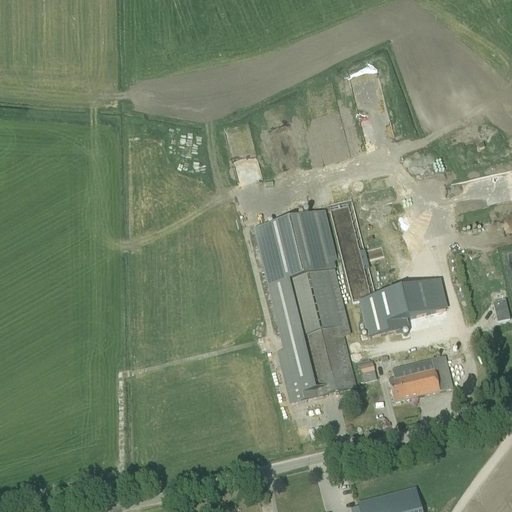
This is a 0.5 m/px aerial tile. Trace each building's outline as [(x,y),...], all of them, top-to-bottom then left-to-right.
[(416,194),(348,211),(361,265),(350,268),(368,343),(409,333),(406,324),(446,314),(416,194)] [(349,337),(331,264),(334,264),(322,214),(255,231),(285,352),(279,354),(291,406),(356,390),(343,339),(349,337)] [(388,382),(391,396),(393,405),(452,391),(444,359),(391,372),(394,381),(388,382)] [(374,373),(372,363),(359,366),(360,368),(359,369),(361,377),(374,373)] [(358,508),(350,510),(350,511),(379,511),(376,500),(357,505),(358,508)]
